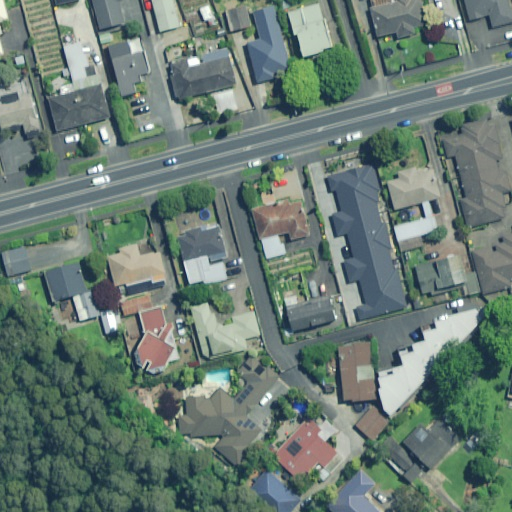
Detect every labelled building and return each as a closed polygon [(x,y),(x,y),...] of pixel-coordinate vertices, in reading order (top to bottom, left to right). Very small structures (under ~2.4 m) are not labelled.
[(91,0),(99,32),(97,32),(100,45),(111,42),(107,29),(124,25),(118,2),(122,1),(121,0),(91,0)] [(181,27),(174,0),(166,0),(153,3),(160,33),(181,27)] [(394,0),(395,1),(390,2),(389,0),(370,0),(377,38),(396,35),(396,40),(415,36),(413,28),(425,26),(419,0),(394,0)] [(463,0),(469,21),(489,16),(492,28),(511,22),(511,14),(508,0),(463,0)] [(209,5),(199,9),(204,22),(214,18),(209,5)] [(277,74),(294,69),(277,5),(256,10),(263,38),(249,42),(260,82),(278,78),(277,74)] [(297,35),(303,58),(323,52),(322,49),(329,47),(319,5),(288,13),(294,36),(297,35)] [(253,26),(248,6),(229,10),(234,31),(253,26)] [(88,68),(80,39),(61,45),(72,82),(86,78),(83,69),(88,68)] [(149,74),(140,40),(127,44),(126,40),(108,45),(121,98),(136,94),(133,85),(141,83),(139,76),(149,74)] [(170,64),(179,101),(211,93),(216,114),(235,109),(230,88),(236,87),(227,50),(170,64)] [(71,83),(58,87),(61,96),(47,100),(56,132),(109,118),(100,85),(74,92),(71,83)] [(32,99),(21,102),(18,102),(16,94),(3,97),(5,105),(0,106),(0,126),(2,136),(24,131),(26,140),(40,137),(32,99)] [(511,110),(510,111),(511,120),(511,234),(502,237),(504,245),(472,252),(481,294),(511,287),(510,280),(511,279),(511,110)] [(488,130),(487,124),(460,130),(462,136),(443,141),(447,158),(456,156),(466,199),(460,200),(467,229),(504,220),(501,209),(505,208),(501,193),(511,190),(507,172),(499,174),(496,161),(503,159),(495,128),(488,130)] [(386,223),(380,224),(375,205),(378,204),(370,168),(328,177),(331,193),(335,193),(340,213),(332,214),(337,237),(347,234),(352,259),(344,260),(349,283),(359,281),(365,305),(356,307),(359,320),(406,310),(397,269),(393,270),(388,249),(392,248),(386,223)] [(398,242),(420,236),(437,232),(428,203),(442,199),(434,170),(416,174),(415,170),(398,174),(400,180),(387,183),(394,211),(421,204),(425,220),(394,228),(398,242)] [(288,234),(290,241),(308,237),(301,202),(289,205),(289,201),(252,209),(259,240),(262,239),(266,260),(285,256),(281,235),(288,234)] [(186,237),(178,239),(189,285),(203,282),(204,287),(228,281),(216,230),(203,233),(201,226),(185,230),(186,237)] [(420,236),(398,242),(400,252),(422,247),(420,236)] [(129,298),(148,294),(147,291),(167,285),(158,255),(149,254),(146,242),(119,249),(120,254),(106,258),(114,288),(125,285),(129,298)] [(0,253),(8,285),(25,281),(23,273),(30,271),(24,247),(0,253)] [(421,294),(462,284),(464,295),(477,292),(472,272),(465,274),(461,258),(434,264),(435,267),(416,272),(421,294)] [(43,272),(53,310),(62,308),(60,300),(71,297),(78,322),(99,316),(92,290),(86,292),(78,263),(43,272)] [(170,333),(161,308),(152,311),(148,294),(129,298),(119,301),(124,318),(139,314),(144,333),(131,363),(151,371),(168,364),(174,349),(165,343),(170,333)] [(295,296),(287,298),(289,305),(282,307),(290,334),(337,321),(329,295),(297,304),(295,296)] [(234,325),(227,327),(225,316),(216,318),(213,308),(192,313),(203,359),(233,351),(234,353),(246,350),(244,340),(260,336),(255,314),(233,319),(234,325)] [(484,316),(483,312),(476,314),(475,311),(448,317),(448,320),(435,323),(436,327),(421,330),(424,342),(413,345),(414,349),(400,353),(403,367),(393,370),(394,374),(379,377),(382,389),(378,390),(382,409),(390,417),(484,316)] [(375,400),(369,344),(338,347),(344,403),(375,400)] [(259,347),(243,351),(245,360),(261,356),(259,347)] [(220,388),(189,387),(189,398),(179,398),(179,417),(179,437),(221,438),(212,447),(230,465),(236,471),(253,453),(247,448),(263,431),(246,415),(280,380),(262,362),(233,391),(225,383),(220,388)] [(332,377),(322,381),(327,397),(338,393),(332,377)] [(389,423),(373,408),(355,426),(372,442),(389,423)] [(424,429),(420,425),(402,443),(386,460),(411,485),(445,450),(447,452),(459,439),(436,417),(424,429)] [(325,421),(316,430),(306,421),(272,458),(299,482),(310,471),(322,483),(343,460),(324,443),(336,431),(325,421)] [(246,490),(268,511),(297,511),(293,508),(300,501),(268,469),(246,490)] [(375,485),(360,471),(326,507),(330,511),(379,511),(363,497),(375,485)]
